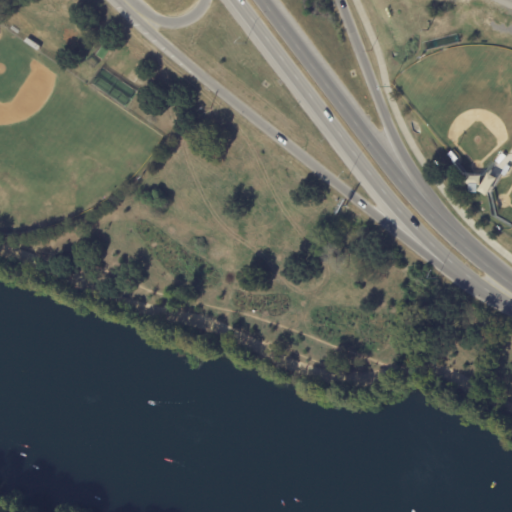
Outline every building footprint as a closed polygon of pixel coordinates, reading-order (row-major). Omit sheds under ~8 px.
[(39,50),(37,51),(24,43),(27,39),(40,47),(39,50)] [(457,160),(455,162),(448,155),(451,152),(458,160),(457,160)] [(506,157),(500,164),(497,162),(503,155),(506,157)] [(510,168),(505,176),(502,174),(507,166),(510,168)] [(470,176),(482,176),(481,186),(479,186),(478,193),(470,193),(470,185),(465,185),(465,175),(470,176)]
